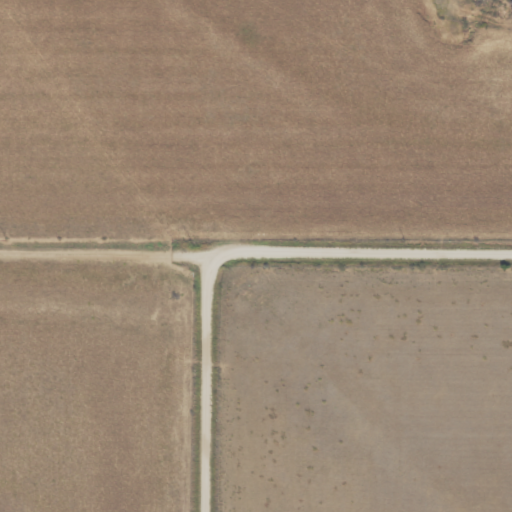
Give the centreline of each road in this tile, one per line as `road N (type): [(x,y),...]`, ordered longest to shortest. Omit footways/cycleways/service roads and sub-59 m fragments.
road 1 (residential): [(0,244),(511,248)]
road 2 (residential): [(210,250),(206,511)]
